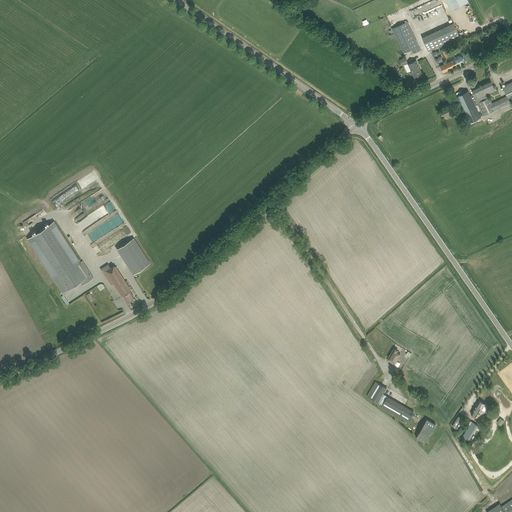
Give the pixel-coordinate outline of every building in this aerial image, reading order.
[(446,0),(453,13),(470,5),(467,0),(446,0)] [(455,20),(466,15),(466,16),(473,13),(470,6),(452,14),(455,20)] [(403,53),(405,56),(407,55),(406,52),(412,49),(414,53),(421,50),(408,21),(392,28),(403,53)] [(428,51),(460,37),(453,22),(422,37),(428,51)] [(449,49),(444,51),(446,57),(452,54),(449,49)] [(464,62),(462,57),(461,55),(440,65),(443,72),(464,62)] [(405,57),(400,59),(402,66),(408,63),(405,57)] [(422,73),(420,69),(416,60),(409,64),(413,72),(415,77),(422,73)] [(507,96),(502,98),(492,103),(489,97),(488,95),(488,94),(497,90),(496,89),(495,85),(494,86),(491,80),(471,89),(474,94),(471,95),(468,90),(457,95),(470,122),(481,117),(476,105),(477,105),(475,100),(476,99),(484,115),(511,103),(510,101),(511,99),(511,81),(503,86),(507,96)] [(452,113),(451,111),(448,107),(440,111),(442,116),(443,118),(448,115),(449,116),(452,115),(451,113),(452,113)] [(53,221),(28,238),(63,292),(80,281),(82,285),(94,277),(83,260),(80,262),(53,221)] [(134,236),(116,246),(130,273),(149,263),(134,236)] [(104,273),(109,280),(111,284),(113,283),(122,277),(115,266),(111,268),(104,273)] [(122,277),(113,283),(122,296),(123,296),(127,301),(134,297),(130,290),(131,290),(128,285),(122,277)] [(387,360),(392,362),(394,364),(398,358),(401,354),(397,352),(398,350),(394,348),(389,357),(387,360)] [(367,395),(382,405),(381,407),(399,418),(402,412),(410,417),(414,411),(384,394),(387,388),(376,381),(367,395)] [(480,399),(477,404),(471,414),(477,417),(480,419),(485,411),(481,410),(483,407),(485,403),(480,399)] [(458,415),(452,425),(456,428),(462,417),(458,415)] [(425,442),(436,423),(427,418),(416,437),(425,442)] [(472,421),(462,437),(469,441),(478,425),(472,421)] [(511,511),(511,499),(502,506),(500,503),(487,511),(486,511),(511,511)]
